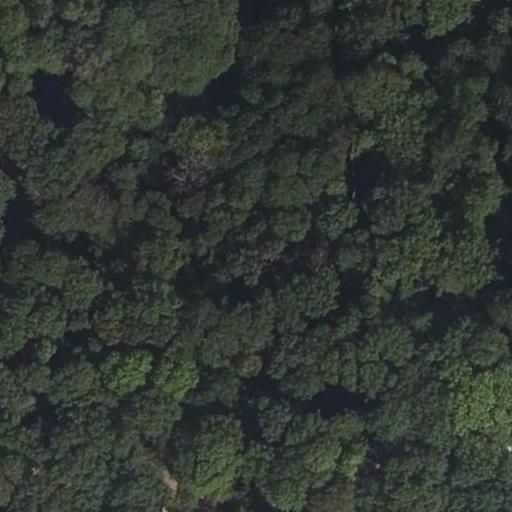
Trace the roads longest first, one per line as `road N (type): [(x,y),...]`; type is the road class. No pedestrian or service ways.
road 1 (track): [(491,0),(470,33),(425,57),(217,96),(160,72),(108,0)]
road 2 (track): [(511,449),(219,511)]
road 3 (track): [(141,511),(100,506),(0,466)]
